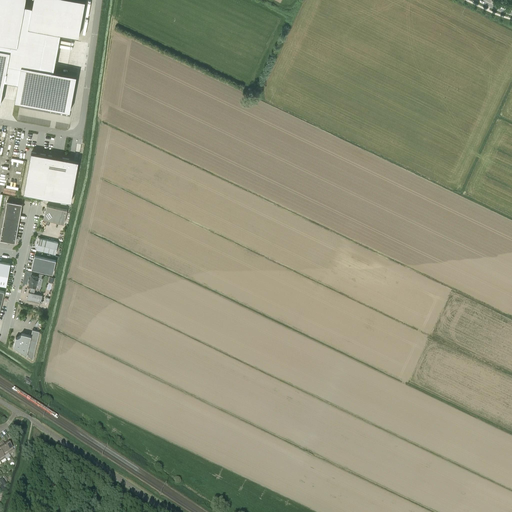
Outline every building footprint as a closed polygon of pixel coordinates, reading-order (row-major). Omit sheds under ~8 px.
[(0,0),(0,105),(5,80),(12,44),(17,45),(25,5),(25,0),(0,0)] [(12,44),(5,80),(18,83),(15,101),(70,111),(77,75),(54,71),(61,33),(79,36),(85,0),(33,0),(32,7),(25,5),(17,45),(12,44)] [(31,152),(24,193),(71,201),(78,166),(68,164),(69,159),(31,152)] [(15,242),(17,229),(21,208),(24,207),(22,204),(22,203),(7,201),(0,239),(15,242)] [(43,218),(64,223),(67,209),(47,205),(43,218)] [(56,254),(59,242),(39,237),(36,249),(56,254)] [(32,269),(53,274),(57,260),(35,255),(32,269)] [(0,284),(6,286),(11,263),(0,261),(0,284)] [(29,286),(31,286),(31,288),(35,289),(36,287),(39,277),(31,275),(29,286)] [(42,295),(34,293),(35,289),(31,288),(30,292),(29,292),(27,300),(42,303),(43,301),(41,300),(42,295)] [(33,330),(31,335),(22,333),(21,336),(19,337),(16,337),(14,346),(33,359),(40,331),(33,330)] [(5,445),(3,446),(8,454),(13,451),(8,443),(5,445)] [(2,447),(0,448),(0,451),(4,457),(8,454),(3,446),(2,447)]
